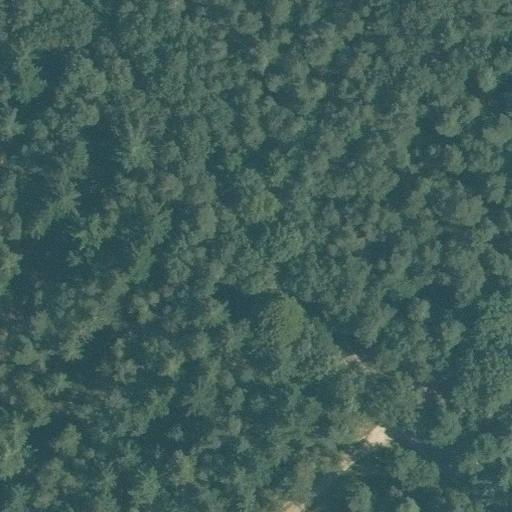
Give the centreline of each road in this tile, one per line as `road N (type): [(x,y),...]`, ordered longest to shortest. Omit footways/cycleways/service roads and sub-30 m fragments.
road 1 (unclassified): [(498,511),(398,420),(82,0)]
road 2 (track): [(511,316),(292,511)]
